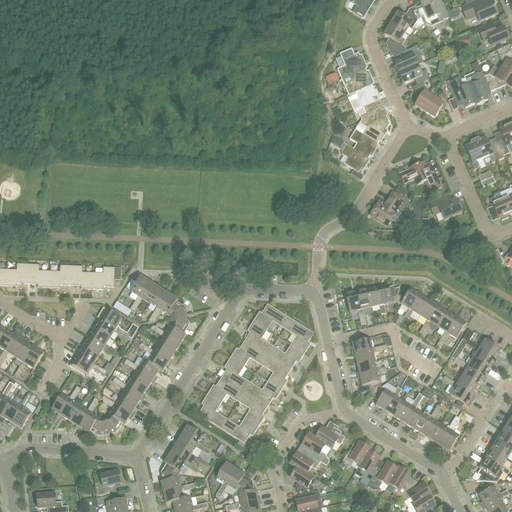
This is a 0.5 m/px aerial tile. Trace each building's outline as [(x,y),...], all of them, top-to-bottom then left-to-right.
[(352,0),(351,4),(366,13),(373,0),(352,0)] [(443,4),(437,6),(434,0),(425,0),(421,2),(424,8),(417,11),(421,18),(423,17),(426,25),(432,27),(439,24),(439,23),(449,19),(447,14),(443,4)] [(479,0),(478,1),(466,6),(461,8),(463,12),(467,22),(477,17),(480,23),(498,15),(492,3),(487,5),(484,0),(479,0)] [(421,18),(417,11),(416,7),(409,11),(411,17),(409,21),(398,14),(391,25),(405,34),(409,29),(412,30),(414,27),(416,28),(424,25),(421,18)] [(461,8),(447,14),(449,19),(451,22),(459,19),(461,14),(461,13),(463,12),(461,8)] [(402,39),(405,34),(391,25),(384,36),(391,40),(390,41),(391,43),(389,44),(388,46),(390,49),(392,50),(395,57),(405,52),(406,52),(405,49),(402,47),(405,41),(402,39)] [(504,29),(495,33),(492,25),(478,31),(483,43),(489,40),(492,48),(509,40),(504,29)] [(470,38),(459,38),(459,47),(462,47),(462,50),(468,50),(467,47),(470,46),(470,38)] [(501,71),(511,77),(511,64),(511,62),(511,55),(510,54),(511,52),(508,46),(497,51),(499,57),(503,64),(504,65),(501,71)] [(399,75),(418,66),(415,60),(420,57),(416,48),(406,52),(405,52),(408,58),(395,64),(399,75)] [(458,63),(453,51),(448,53),(445,68),(458,63)] [(342,80),(366,70),(359,54),(343,61),(345,67),(338,70),(342,80)] [(419,85),(423,84),(430,81),(426,71),(421,73),(418,66),(399,75),(404,85),(417,79),(419,85)] [(349,96),(373,86),(366,70),(342,80),(349,96)] [(481,71),(465,79),(468,87),(476,104),(476,106),(487,101),(487,102),(488,101),(486,97),(491,95),(491,93),(484,78),(481,71)] [(490,76),(484,78),(491,93),(497,91),(496,90),(505,86),(511,90),(511,88),(511,77),(501,71),(495,80),(490,77),(490,76)] [(339,81),(337,76),(327,80),(329,86),(339,81)] [(448,86),(454,98),(454,99),(458,108),(463,105),(465,110),(466,110),(465,109),(476,104),(468,87),(462,90),(459,82),(448,86)] [(425,113),(434,98),(430,95),(431,93),(426,90),(423,84),(419,85),(413,88),(415,94),(417,93),(422,96),(415,107),(425,113)] [(358,111),(380,101),(373,86),(349,96),(351,102),(350,103),(354,113),(358,111)] [(434,98),(425,113),(435,119),(444,105),(434,98)] [(459,110),(458,108),(454,99),(449,102),(453,112),(459,110)] [(380,101),(358,111),(362,121),(360,124),(365,127),(386,117),(380,101)] [(337,120),(344,117),(341,110),(334,113),(337,120)] [(360,124),(356,131),(378,145),(390,125),(386,117),(365,127),(360,124)] [(507,147),(511,145),(511,131),(509,126),(499,130),(505,143),(499,146),(499,148),(504,157),(510,154),(507,147)] [(368,159),(378,145),(356,131),(350,140),(357,145),(354,150),(368,159)] [(336,147),(340,141),(335,138),(331,144),(336,147)] [(504,157),(499,148),(491,151),(486,139),(481,141),(478,140),(475,141),(483,160),(489,157),(492,164),(504,159),(504,157)] [(478,163),(483,160),(475,141),(471,143),(470,145),(465,147),(473,164),(472,165),(475,171),(480,169),(478,163)] [(354,150),(347,145),(342,153),(341,155),(348,159),(344,165),(359,174),(368,159),(354,150)] [(404,185),(415,180),(417,186),(431,180),(434,188),(440,186),(434,172),(429,175),(424,164),(410,170),(410,171),(400,175),(404,185)] [(481,183),(493,178),(490,172),(479,178),(481,183)] [(493,178),(481,183),(484,189),(496,184),(493,178)] [(511,195),(502,199),(510,215),(511,214),(511,186),(510,187),(511,192),(511,195)] [(379,204),(371,217),(388,227),(392,221),(396,223),(401,213),(397,211),(404,200),(393,194),(384,207),(379,204)] [(510,215),(502,199),(496,202),(494,199),(490,200),(499,220),(510,215)] [(443,200),(429,206),(434,216),(441,213),(445,220),(462,213),(457,201),(445,206),(443,200)] [(411,205),(414,210),(420,207),(414,201),(411,205)] [(498,251),(492,254),(498,267),(504,264),(498,251)] [(27,285),(28,266),(17,265),(17,271),(6,271),(6,287),(17,288),(17,285),(27,285)] [(49,289),(50,273),(39,272),(40,266),(28,266),(27,285),(38,286),(38,289),(49,289)] [(71,287),(71,267),(60,267),(60,273),(50,273),(49,289),(60,289),(60,286),(71,287)] [(92,291),(93,274),(82,274),(83,268),(71,267),(71,287),(81,287),(81,290),(92,291)] [(121,269),(115,269),(103,269),(103,275),(93,274),(92,291),(103,291),(104,288),(114,289),(114,281),(121,282),(121,269)] [(140,299),(151,282),(148,280),(147,282),(141,278),(131,293),(138,298),(140,299)] [(150,305),(159,289),(153,285),(154,284),(151,282),(140,299),(138,298),(134,304),(139,307),(143,300),(150,305)] [(385,308),(384,306),(397,303),(398,296),(399,289),(394,290),(393,287),(389,288),(389,286),(381,288),(381,286),(377,287),(382,309),(385,308)] [(386,315),(385,308),(382,309),(377,287),(374,287),(374,289),(367,291),(371,309),(379,307),(381,316),(386,315)] [(159,310),(170,293),(167,291),(165,293),(159,289),(150,305),(157,309),(159,310)] [(410,313),(422,294),(419,292),(418,294),(411,290),(406,298),(398,296),(397,303),(409,310),(407,312),(410,313)] [(371,309),(367,291),(360,293),(360,291),(356,292),(361,314),(359,314),(360,320),(365,319),(363,311),(371,309)] [(358,312),(359,314),(361,314),(356,292),(353,292),(353,294),(346,296),(350,314),(358,312)] [(176,303),(177,303),(178,301),(172,297),(173,295),(170,293),(159,310),(157,309),(153,315),(157,318),(161,312),(168,316),(176,303)] [(420,317),(430,302),(424,298),(425,296),(422,294),(410,313),(407,312),(404,318),(408,320),(413,313),(420,317)] [(428,325),(440,306),(437,304),(436,306),(430,302),(420,317),(427,322),(426,324),(428,325)] [(117,303),(113,308),(128,318),(132,312),(117,303)] [(185,308),(177,303),(176,303),(168,316),(171,318),(171,321),(187,318),(185,308)] [(135,313),(139,307),(134,304),(130,310),(135,313)] [(285,330),(291,320),(268,306),(262,315),(260,313),(254,323),(267,331),(273,323),(285,330)] [(438,329),(448,313),(442,309),(443,308),(440,306),(428,325),(426,324),(422,329),(427,332),(431,324),(438,329)] [(125,333),(117,328),(122,321),(107,311),(103,317),(101,316),(99,319),(118,331),(117,334),(123,337),(125,333)] [(446,336),(458,317),(455,315),(454,317),(448,313),(438,329),(445,333),(444,335),(446,336)] [(445,343),(450,336),(457,340),(467,325),(460,321),(461,319),(458,317),(446,336),(444,335),(441,340),(445,343)] [(184,336),(184,335),(189,327),(187,318),(171,321),(172,324),(170,327),(184,336)] [(115,332),(117,334),(118,331),(99,319),(97,322),(99,324),(95,330),(110,339),(115,332)] [(291,346),(305,355),(311,345),(308,344),(314,335),(291,320),(285,330),(296,337),(291,346)] [(262,340),(267,331),(254,323),(248,332),(250,334),(245,343),(268,357),(274,348),(262,340)] [(128,334),(131,336),(129,338),(132,340),(139,329),(133,325),(128,334)] [(186,336),(184,335),(184,336),(170,327),(166,334),(165,336),(182,347),(184,344),(182,343),(186,336)] [(106,346),(110,339),(95,330),(91,336),(89,335),(88,338),(107,350),(105,352),(111,355),(114,351),(106,346)] [(165,336),(166,334),(160,330),(157,335),(163,338),(159,345),(174,355),(178,349),(180,350),(182,347),(165,336)] [(471,348),(473,344),(470,342),(474,334),(469,331),(463,340),(467,343),(466,345),(471,348)] [(5,355),(17,336),(14,334),(13,336),(7,332),(0,343),(0,349),(4,352),(3,354),(5,355)] [(16,359),(25,344),(27,341),(21,337),(20,338),(17,336),(5,355),(3,354),(0,358),(0,359),(4,362),(8,355),(16,359)] [(103,351),(105,352),(107,350),(88,338),(86,341),(87,342),(83,348),(99,358),(103,351)] [(381,347),(373,349),(371,341),(353,345),(355,352),(353,353),(353,356),(375,351),(376,353),(382,352),(381,347)] [(478,349),(497,361),(499,358),(497,357),(501,351),(485,341),(481,348),(479,347),(478,349)] [(262,367),(268,357),(245,343),(239,351),(236,350),(231,359),(244,368),(250,359),(262,367)] [(23,367),(35,348),(32,346),(31,348),(25,344),(16,359),(23,364),(21,366),(23,367)] [(478,349),(479,347),(473,344),(471,348),(478,353),(474,360),(489,369),(493,363),(495,364),(497,361),(478,349)] [(170,361),(174,355),(159,345),(154,352),(153,355),(170,365),(172,362),(170,361)] [(299,364),(305,355),(291,346),(285,355),(274,348),(268,357),(291,372),(296,363),(299,364)] [(22,374),(27,366),(34,371),(44,355),(37,351),(38,350),(35,348),(23,367),(21,366),(18,371),(22,374)] [(94,365),(99,358),(83,348),(80,354),(78,353),(76,356),(95,368),(94,370),(99,374),(102,369),(94,365)] [(153,355),(154,352),(149,349),(146,353),(152,357),(148,363),(147,364),(159,371),(163,374),(167,367),(168,368),(170,365),(153,355)] [(374,354),(376,353),(375,351),(353,356),(354,360),(356,359),(358,366),(375,362),(374,354)] [(92,369),(94,370),(95,368),(76,356),(74,359),(76,360),(72,366),(87,376),(92,369)] [(285,380),(291,372),(268,357),(262,367),(273,374),(268,383),(282,391),(288,382),(285,380)] [(239,377),(244,368),(231,359),(225,369),(227,370),(222,379),(245,394),(251,384),(239,377)] [(485,376),(489,369),(474,360),(470,366),(468,364),(467,365),(466,368),(485,380),(487,377),(485,376)] [(147,364),(148,363),(144,361),(140,369),(138,371),(155,381),(157,378),(156,377),(159,371),(147,364)] [(386,368),(377,370),(375,362),(358,366),(359,373),(357,374),(358,377),(380,372),(381,375),(387,373),(386,368)] [(466,368),(467,365),(462,362),(459,366),(465,370),(466,371),(466,372),(462,378),(478,388),(481,382),(483,383),(485,380),(466,368)] [(107,373),(106,375),(109,377),(114,367),(107,363),(103,370),(107,373)] [(138,371),(140,369),(134,365),(131,369),(137,373),(132,380),(148,389),(152,383),(153,384),(155,381),(138,371)] [(378,375),(381,375),(380,372),(358,377),(359,381),(361,380),(363,388),(368,386),(370,392),(372,395),(381,388),(378,375)] [(474,394),(478,388),(462,378),(458,385),(456,384),(454,386),(474,398),(475,395),(474,394)] [(239,403),(245,394),(222,379),(216,388),(213,386),(207,396),(221,405),(227,396),(239,403)] [(144,396),(148,389),(132,380),(128,387),(127,389),(144,400),(146,397),(144,396)] [(454,386),(456,384),(451,380),(448,385),(455,389),(451,397),(459,402),(464,405),(466,406),(470,400),(472,401),(474,398),(454,386)] [(125,391),(121,398),(125,400),(136,408),(140,402),(142,403),(144,400),(127,389),(128,387),(122,383),(119,387),(125,391)] [(276,401),(282,391),(268,383),(262,391),(251,384),(245,394),(268,408),(273,399),(276,401)] [(73,394),(77,397),(81,390),(77,388),(73,394)] [(394,394),(393,396),(381,388),(372,395),(375,399),(379,402),(376,407),(383,411),(381,412),(384,414),(393,400),(397,395),(394,394)] [(404,403),(399,399),(400,397),(399,396),(402,391),(398,388),(394,394),(397,395),(393,400),(384,414),(388,416),(389,414),(395,418),(404,403)] [(7,397),(11,392),(7,389),(2,396),(0,395),(0,404),(5,396),(7,397)] [(426,389),(422,396),(431,401),(435,395),(426,389)] [(63,421),(64,419),(70,423),(80,407),(73,403),(77,397),(73,394),(69,400),(71,402),(60,419),(63,421)] [(262,417),(268,408),(245,394),(239,403),(250,411),(245,419),(259,428),(265,418),(262,417)] [(6,399),(7,397),(5,396),(0,404),(0,416),(3,419),(13,404),(6,399)] [(69,400),(62,396),(52,411),(58,415),(57,417),(60,419),(71,402),(69,400)] [(216,413),(221,405),(207,396),(201,405),(204,407),(198,416),(221,430),(228,421),(216,413)] [(404,403),(395,418),(401,422),(400,424),(403,426),(415,407),(417,408),(420,403),(416,400),(415,402),(408,397),(404,403)] [(136,408),(125,400),(121,398),(117,405),(111,401),(108,406),(114,409),(115,407),(132,418),(134,415),(132,414),(136,408)] [(26,409),(29,403),(25,401),(20,408),(13,404),(3,419),(9,423),(8,425),(11,426),(24,407),(26,409)] [(91,415),(95,409),(91,406),(87,412),(89,413),(79,430),(82,432),(83,431),(89,435),(90,433),(98,419),(91,415)] [(24,411),(26,409),(24,407),(11,426),(14,428),(16,427),(22,431),(32,415),(24,411)] [(89,413),(87,412),(80,407),(70,423),(77,427),(76,428),(79,430),(89,413)] [(130,421),(132,418),(115,407),(114,409),(109,416),(123,425),(125,426),(129,420),(130,421)] [(416,410),(417,408),(415,407),(403,426),(406,428),(407,426),(413,430),(423,414),(416,410)] [(423,414),(413,430),(419,434),(418,435),(421,437),(433,418),(435,419),(436,418),(439,414),(434,411),(430,419),(423,414)] [(118,433),(123,425),(109,416),(108,419),(104,420),(108,435),(118,433)] [(437,419),(436,418),(435,419),(433,418),(421,437),(424,439),(425,437),(431,441),(441,426),(435,422),(437,419)] [(108,435),(104,420),(101,421),(98,419),(90,433),(98,438),(108,435)] [(253,438),(259,428),(245,419),(239,428),(228,421),(221,430),(239,441),(245,445),(250,436),(253,438)] [(511,425),(507,422),(505,425),(507,426),(503,432),(511,437),(511,425)] [(441,426),(431,441),(437,445),(436,447),(439,449),(451,430),(454,431),(454,430),(457,426),(453,423),(450,428),(448,427),(447,429),(441,426)] [(203,437),(188,427),(184,434),(182,433),(180,436),(197,446),(199,448),(198,450),(203,453),(206,449),(199,444),(203,437)] [(326,446),(332,450),(336,443),(341,446),(346,438),(335,432),(332,436),(322,429),(316,439),(315,440),(326,446)] [(456,430),(454,430),(454,431),(451,430),(439,449),(442,451),(444,449),(450,453),(460,438),(454,434),(456,430)] [(511,437),(503,432),(499,438),(498,437),(496,440),(511,450),(511,437)] [(315,440),(316,439),(309,435),(302,446),(313,453),(310,457),(321,463),(328,468),(331,463),(327,456),(322,453),(326,446),(315,440)] [(178,439),(180,440),(176,446),(192,456),(196,449),(198,450),(199,448),(197,446),(180,436),(178,439)] [(511,453),(511,450),(496,440),(494,443),(496,444),(492,451),(507,460),(511,453)] [(369,452),(370,452),(371,450),(360,444),(354,454),(349,451),(343,462),(351,467),(353,463),(360,467),(369,452)] [(188,466),(186,468),(192,471),(194,467),(187,463),(192,456),(176,446),(172,452),(171,451),(169,454),(188,466)] [(503,467),(507,460),(492,451),(488,457),(486,456),(484,459),(504,471),(502,473),(504,474),(508,476),(510,472),(503,467)] [(380,459),(370,452),(369,452),(360,467),(355,475),(362,480),(363,478),(371,482),(377,472),(373,469),(380,459)] [(184,467),(186,468),(188,466),(169,454),(167,457),(168,458),(164,465),(166,466),(166,465),(180,474),(184,467)] [(321,463),(310,457),(308,461),(297,454),(290,465),(297,469),(307,475),(312,469),(316,471),(321,463)] [(497,484),(504,474),(502,473),(504,471),(484,459),(478,468),(482,470),(479,475),(481,476),(478,482),(477,482),(477,483),(482,483),(493,483),(497,484)] [(226,486),(237,468),(234,466),(233,468),(226,464),(217,480),(224,484),(223,486),(225,488),(226,486)] [(399,470),(398,470),(388,464),(382,475),(377,472),(371,482),(368,488),(374,492),(377,491),(382,484),(388,488),(390,485),(389,485),(399,470)] [(180,474),(166,465),(166,466),(161,474),(162,478),(160,479),(161,483),(163,483),(179,480),(178,476),(180,474)] [(223,494),(228,487),(235,491),(244,478),(245,476),(239,472),(240,470),(237,468),(226,486),(225,488),(223,486),(219,492),(223,494)] [(408,488),(404,486),(410,475),(400,468),(398,470),(399,470),(389,485),(390,485),(395,489),(392,493),(401,499),(408,488)] [(314,479),(307,475),(297,469),(290,479),(301,486),(297,492),(298,497),(307,495),(315,493),(314,489),(310,486),(314,479)] [(102,483),(95,485),(98,497),(110,495),(109,488),(122,485),(119,473),(100,477),(102,483)] [(252,483),(244,478),(235,491),(238,493),(238,496),(254,493),(254,492),(252,483)] [(189,486),(181,488),(179,480),(163,483),(161,483),(163,491),(161,491),(162,495),(184,490),(184,492),(189,491),(191,491),(189,486)] [(499,496),(493,483),(482,483),(482,489),(484,494),(479,496),(482,503),(481,504),(482,507),(500,498),(502,497),(501,495),(499,496)] [(429,496),(429,497),(432,495),(425,485),(414,492),(413,490),(415,487),(410,484),(408,488),(401,499),(406,502),(410,499),(414,506),(415,506),(429,496)] [(191,499),(189,491),(184,492),(184,490),(162,495),(163,498),(165,498),(166,505),(173,504),(173,503),(191,499)] [(241,507),(261,502),(260,499),(258,499),(256,492),(254,492),(254,493),(238,496),(238,493),(233,497),(234,506),(238,505),(239,507),(241,507)] [(310,511),(318,510),(316,502),(321,501),(319,492),(315,493),(307,495),(308,500),(296,503),(297,511),(310,511)] [(507,492),(501,495),(502,497),(500,498),(482,507),(484,510),(486,509),(487,511),(496,511),(505,508),(502,501),(504,501),(504,499),(509,496),(507,492)] [(50,511),(62,511),(62,503),(56,504),(55,496),(37,497),(37,502),(36,502),(36,503),(35,505),(35,506),(36,508),(37,509),(38,509),(38,510),(51,509),(50,511)] [(427,511),(436,507),(429,497),(429,496),(415,506),(414,506),(412,507),(415,511),(427,511)] [(107,511),(127,511),(125,501),(113,503),(111,497),(97,500),(99,507),(106,505),(107,511)] [(173,511),(172,511),(183,511),(193,510),(195,509),(196,511),(202,510),(201,505),(193,507),(191,499),(173,503),(173,504),(175,510),(173,511)] [(242,511),(260,511),(259,506),(261,506),(261,502),(241,507),(239,507),(238,505),(234,506),(232,506),(233,511),(241,509),(242,511)]
